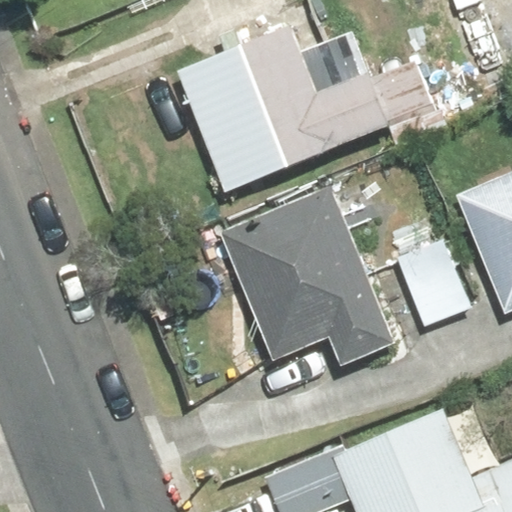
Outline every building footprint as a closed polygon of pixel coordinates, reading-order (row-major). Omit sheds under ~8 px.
[(232,186),(448,103),(424,40),(334,75),(312,16),(185,65),(232,186)] [(511,160),(464,180),(511,301),(511,160)] [(356,175),(229,224),(281,358),(349,331),(359,358),(418,335),(356,175)] [(457,244),(406,262),(432,335),(483,317),(457,244)] [(511,511),(511,457),(484,388),(342,445),(369,511),(511,511)]
